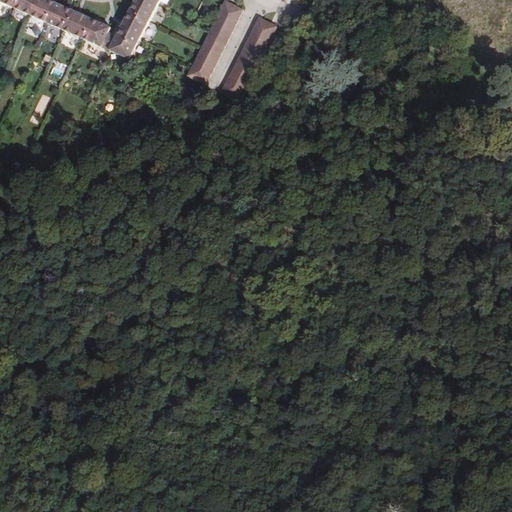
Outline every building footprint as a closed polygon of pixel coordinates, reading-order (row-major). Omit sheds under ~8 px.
[(165,3),(166,0),(140,0),(123,34),(115,30),(117,26),(61,0),(10,0),(80,32),(136,58),(165,3)] [(195,57),(184,79),(202,88),(242,11),(224,2),(202,44),(195,57)] [(26,33),(37,37),(44,21),(33,16),(26,33)] [(276,27),(266,23),(257,18),(219,95),(237,104),(276,27)] [(51,74),(60,76),(62,67),(54,65),(51,74)]
